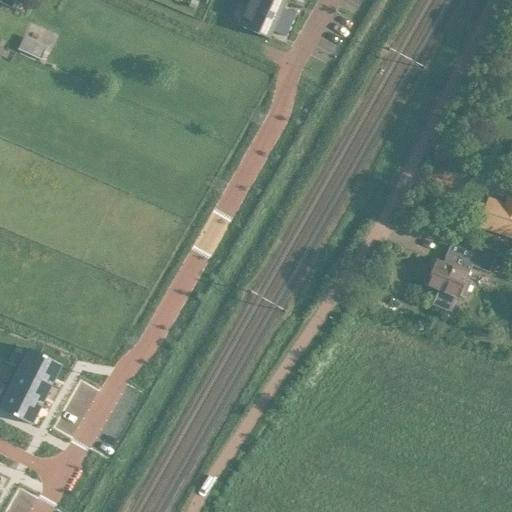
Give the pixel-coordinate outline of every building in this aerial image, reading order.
[(246,0),(245,4),(289,23),(294,12),(281,7),(284,0),(246,0)] [(245,4),(236,23),(267,37),(269,35),(271,29),(283,35),(289,23),(245,4)] [(21,42),(17,50),(39,60),(43,52),(21,42)] [(477,223),(476,226),(511,237),(511,198),(507,197),(508,196),(505,195),(503,201),(486,195),(485,197),(487,198),(478,224),(477,223)] [(436,259),(427,283),(436,288),(430,303),(447,311),(454,295),(456,296),(457,293),(463,296),(470,279),(464,277),(469,266),(469,263),(487,270),(493,255),(452,238),(442,261),(436,259)] [(18,366),(17,367),(50,384),(61,363),(27,347),(18,366)] [(13,364),(3,384),(41,403),(50,384),(17,367),(18,366),(13,364)] [(3,384),(0,391),(0,407),(31,423),(41,403),(3,384)]
